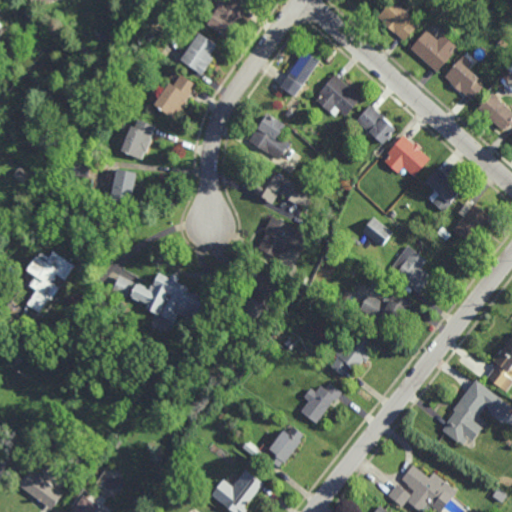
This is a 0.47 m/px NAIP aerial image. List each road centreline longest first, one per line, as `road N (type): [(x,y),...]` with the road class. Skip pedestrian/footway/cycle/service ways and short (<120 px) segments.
road 1 (residential): [(511,256),(312,511)]
road 2 (residential): [(511,185),(306,0)]
road 3 (residential): [(300,0),(223,119),(213,148),(209,223)]
